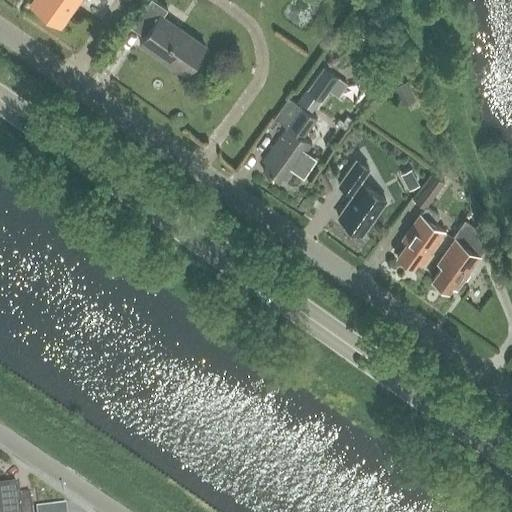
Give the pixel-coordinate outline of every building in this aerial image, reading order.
[(33,0),(30,6),(46,17),(60,27),(79,0),(33,0)] [(154,0),(149,0),(138,17),(130,27),(144,37),(139,44),(184,75),(205,46),(163,17),(168,10),(154,0)] [(323,100),(339,77),(325,67),(308,90),(323,100)] [(393,87),(402,107),(417,99),(408,80),(393,87)] [(285,182),(312,145),(303,139),(317,118),(288,97),(273,118),(287,128),(262,162),(266,165),(263,169),(279,181),(281,179),(285,182)] [(339,119),(336,123),(344,130),(348,125),(342,121),(339,119)] [(361,183),(370,169),(356,159),(337,186),(352,196),(336,219),(363,237),(387,201),(361,183)] [(426,209),(445,181),(431,172),(413,200),(426,209)] [(415,177),(405,182),(409,190),(419,185),(415,177)] [(421,265),(445,231),(421,213),(403,238),(407,241),(397,255),(413,266),(416,262),(421,265)] [(456,290),(487,246),(482,243),(473,227),(464,220),(453,237),(455,239),(437,264),(441,267),(432,280),(448,292),(451,287),(456,290)] [(31,511),(30,495),(19,496),(18,491),(0,493),(0,511),(31,511)]
